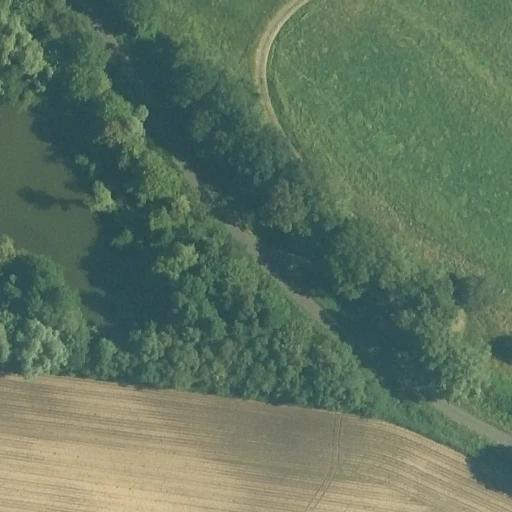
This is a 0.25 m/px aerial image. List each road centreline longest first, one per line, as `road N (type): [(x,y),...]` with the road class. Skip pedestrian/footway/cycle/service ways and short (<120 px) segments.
road 1 (unclassified): [(511,440),(286,292),(61,0)]
road 2 (track): [(286,292),(322,268),(420,341),(459,315),(277,130),(269,20),(299,0)]
